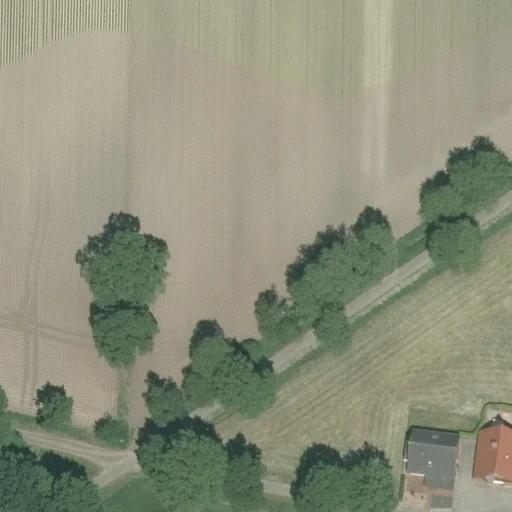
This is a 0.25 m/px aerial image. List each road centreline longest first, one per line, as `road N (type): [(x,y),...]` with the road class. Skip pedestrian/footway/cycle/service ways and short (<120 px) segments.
road 1 (unclassified): [(127,460),(511,201)]
road 2 (unknown): [(127,460),(391,511)]
road 3 (residential): [(127,460),(0,432)]
